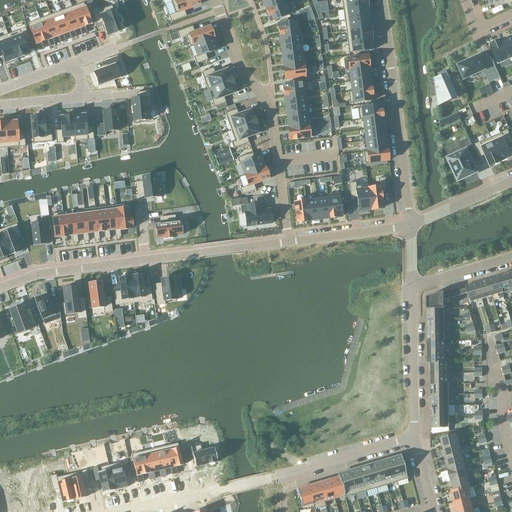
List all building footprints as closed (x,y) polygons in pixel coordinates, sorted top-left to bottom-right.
[(175,13),(169,16),(171,22),(187,17),(184,11),(199,5),(197,0),(178,0),(171,3),(175,13)] [(282,0),(265,0),(263,1),(267,11),(288,3),(284,4),(282,0)] [(341,0),(343,10),(367,7),(367,8),(368,8),(367,0),(341,0)] [(83,3),(72,8),(79,29),(81,35),(87,33),(85,27),(91,24),(83,3)] [(288,3),(267,11),(271,22),(292,14),(288,3)] [(98,9),(92,11),(97,25),(103,23),(107,36),(121,31),(112,6),(99,11),(98,9)] [(367,7),(343,10),(345,21),(368,18),(367,8),(367,7)] [(72,8),(61,12),(68,33),(71,39),(76,37),(74,31),(79,29),(72,8)] [(61,12),(50,15),(58,37),(60,43),(65,41),(63,35),(68,33),(61,12)] [(50,15),(39,19),(47,41),(49,47),(55,45),(52,39),(58,37),(50,15)] [(368,18),(345,21),(346,32),(370,29),(370,28),(368,18)] [(39,19),(28,24),(38,51),(43,49),(41,43),(47,41),(39,19)] [(297,22),(278,24),(280,36),(299,33),(297,22)] [(195,26),(177,32),(179,39),(186,37),(190,47),(213,39),(209,27),(197,32),(195,26)] [(370,29),(346,32),(347,43),(371,40),(372,40),(371,28),(370,28),(370,29)] [(19,31),(8,35),(17,59),(28,55),(24,42),(30,40),(25,29),(19,31)] [(299,33),(280,36),(281,47),(300,44),(299,33)] [(0,50),(0,51),(5,63),(17,59),(8,35),(0,37),(0,50)] [(511,38),(511,37),(502,41),(501,41),(509,60),(511,58),(511,38)] [(213,39),(190,47),(190,48),(194,46),(197,57),(194,58),(196,65),(208,60),(206,54),(218,50),(213,39)] [(371,40),(347,43),(349,54),(372,51),(371,40)] [(499,64),(509,60),(501,41),(490,46),(499,64)] [(300,44),(281,47),(282,58),(301,55),(300,44)] [(301,55),(282,58),(284,68),(307,66),(307,65),(303,66),(301,55)] [(479,56),(457,66),(464,81),(484,71),(489,83),(500,78),(491,57),(482,61),(479,56)] [(367,57),(344,60),(345,71),(368,68),(367,57)] [(107,68),(93,73),(99,86),(124,77),(117,58),(105,62),(107,68)] [(307,66),(284,68),(285,80),(308,77),(307,66)] [(368,68),(345,71),(345,72),(349,71),(351,81),(370,79),(368,68)] [(213,69),(201,73),(208,90),(232,81),(230,76),(227,70),(215,74),(213,69)] [(441,77),(434,80),(437,100),(438,107),(453,102),(452,98),(459,98),(447,71),(440,76),(441,77)] [(352,92),(348,92),(348,93),(371,90),(370,79),(351,81),(352,92)] [(232,81),(208,90),(212,89),(215,99),(212,101),(214,107),(226,103),(224,97),(236,93),(233,86),(234,86),(232,81)] [(306,82),(283,85),(284,96),(307,93),(306,82)] [(371,90),(348,93),(349,104),(372,101),(371,90)] [(137,99),(131,100),(132,107),(131,108),(131,109),(132,109),(132,113),(132,114),(133,122),(147,121),(146,108),(151,108),(150,94),(150,92),(149,92),(137,93),(137,99)] [(307,93),(284,96),(286,107),(305,105),(303,94),(308,94),(307,93)] [(305,105),(286,107),(287,118),(306,116),(305,105)] [(381,106),(357,109),(359,120),(382,117),(381,106)] [(237,109),(225,114),(231,131),(255,122),(253,117),(251,111),(239,115),(237,109)] [(104,124),(97,125),(98,137),(105,136),(105,132),(119,131),(117,110),(102,111),(104,124)] [(85,115),(73,116),(75,142),(87,141),(94,140),(92,128),(86,128),(85,115)] [(43,116),(30,117),(33,144),(52,142),(51,130),(45,130),(43,116)] [(61,131),(55,131),(56,144),(63,143),(63,138),(74,137),(75,142),(73,116),(60,117),(61,131)] [(306,116),(287,118),(288,129),(312,126),(308,126),(306,116)] [(382,117),(359,120),(359,121),(363,120),(364,131),(384,128),(382,117)] [(440,121),(439,122),(440,130),(441,130),(451,125),(448,118),(440,121)] [(17,122),(4,123),(7,149),(25,147),(24,134),(18,135),(17,122)] [(255,122),(231,131),(235,141),(231,143),(234,149),(249,144),(247,138),(259,133),(257,127),(255,122)] [(312,126),(288,129),(290,141),(293,140),(299,140),(299,139),(313,138),(312,126)] [(384,128),(364,131),(366,141),(385,139),(384,128)] [(501,162),(511,157),(511,156),(507,145),(511,142),(511,141),(507,131),(491,139),(501,162)] [(367,152),(363,152),(363,153),(386,150),(385,139),(366,141),(367,152)] [(463,152),(447,159),(458,182),(477,173),(470,156),(475,154),(468,139),(459,143),(463,152)] [(491,167),(501,162),(491,139),(474,146),(480,157),(485,155),(491,167)] [(229,149),(214,154),(216,161),(224,158),(225,157),(231,155),(229,149)] [(386,150),(363,153),(365,164),(388,161),(386,150)] [(252,153),(237,158),(239,165),(240,165),(244,175),(264,168),(260,156),(254,159),(252,153)] [(2,175),(9,174),(7,158),(1,158),(2,175)] [(248,186),(240,189),(242,195),(256,190),(254,185),(268,179),(264,168),(244,175),(248,186)] [(142,182),(136,183),(138,196),(144,195),(144,199),(163,197),(161,184),(157,185),(156,175),(149,176),(142,177),(142,178),(142,182)] [(368,185),(367,185),(371,210),(383,209),(380,191),(387,191),(385,178),(378,179),(379,188),(368,189),(368,185)] [(356,183),(349,184),(351,200),(357,199),(359,212),(371,210),(367,185),(356,187),(356,183)] [(339,194),(327,195),(330,218),(330,219),(336,218),(342,217),(339,198),(339,194)] [(327,199),(317,201),(319,220),(330,218),(327,195),(327,199)] [(246,198),(231,200),(232,207),(240,206),(241,215),(245,214),(247,227),(251,227),(252,227),(251,223),(252,223),(252,227),(257,226),(271,224),(269,210),(265,210),(261,211),(260,210),(260,203),(247,205),(246,198)] [(317,201),(306,202),(308,221),(319,220),(317,201)] [(306,202),(294,204),(295,205),(295,211),(296,214),(296,220),(297,223),(308,221),(306,202)] [(127,204),(117,206),(120,231),(131,230),(130,228),(132,228),(131,219),(129,219),(127,204)] [(117,206),(106,207),(109,231),(115,231),(116,238),(121,237),(120,231),(117,206)] [(106,207),(95,209),(98,233),(104,232),(105,240),(110,239),(109,231),(106,207)] [(95,209),(85,210),(88,234),(93,233),(94,241),(99,240),(98,233),(95,209)] [(84,214),(74,215),(77,235),(83,235),(84,242),(89,242),(88,234),(85,210),(84,210),(84,214)] [(63,213),(51,214),(54,238),(60,238),(61,239),(66,238),(66,237),(64,217),(63,213)] [(74,215),(64,217),(66,237),(72,236),(73,244),(78,243),(77,235),(74,215)] [(41,222),(30,224),(30,225),(31,224),(33,246),(33,247),(47,245),(47,244),(46,244),(45,231),(51,230),(49,216),(41,217),(41,222)] [(161,225),(155,225),(157,239),(164,238),(164,240),(173,239),(173,237),(182,235),(180,222),(175,223),(175,216),(160,218),(161,225)] [(16,225),(0,230),(0,234),(8,256),(19,252),(14,239),(20,237),(16,225)] [(0,261),(7,259),(6,257),(8,256),(0,234),(0,261)] [(511,286),(508,274),(498,277),(503,296),(511,293),(511,286)] [(142,275),(130,277),(134,303),(152,301),(150,288),(144,289),(142,275)] [(120,292),(114,293),(116,306),(134,303),(130,277),(119,278),(120,292)] [(161,284),(155,285),(157,306),(165,305),(164,302),(177,300),(176,291),(181,290),(179,277),(160,280),(161,284)] [(498,277),(487,280),(493,299),(503,296),(498,277)] [(477,283),(483,302),(493,299),(487,280),(477,283)] [(102,282),(88,284),(92,309),(104,308),(105,313),(112,312),(110,298),(104,299),(102,282)] [(466,286),(467,287),(472,305),(483,302),(477,283),(466,286)] [(427,297),(427,310),(447,309),(446,297),(467,290),(466,286),(427,297)] [(73,287),(63,288),(65,304),(63,304),(64,316),(76,314),(77,321),(87,319),(85,309),(84,298),(78,298),(77,287),(73,287)] [(38,307),(32,309),(35,317),(41,315),(44,325),(60,319),(58,304),(50,307),(46,295),(35,299),(38,307)] [(21,306),(9,311),(12,318),(10,319),(13,327),(15,327),(18,334),(30,330),(29,327),(35,325),(30,309),(24,311),(21,306)] [(427,310),(427,320),(447,320),(446,309),(427,310)] [(427,321),(427,331),(447,331),(447,320),(427,321)] [(88,329),(81,330),(82,342),(90,341),(88,329)] [(427,331),(427,342),(447,342),(447,331),(427,331)] [(427,342),(428,353),(447,352),(447,342),(427,342)] [(428,353),(428,364),(447,363),(447,352),(428,353)] [(431,364),(431,374),(451,374),(450,363),(431,364)] [(431,374),(431,385),(451,385),(451,374),(431,374)] [(431,385),(431,396),(451,396),(451,385),(431,385)] [(431,396),(432,407),(451,406),(451,396),(431,396)] [(432,407),(432,418),(451,417),(451,406),(432,407)] [(432,418),(432,429),(452,429),(451,417),(432,418)] [(440,439),(443,450),(460,446),(457,435),(440,439)] [(177,444),(165,447),(170,469),(172,475),(177,474),(176,467),(183,466),(177,444)] [(200,446),(185,450),(188,462),(194,461),(195,468),(209,465),(214,464),(217,463),(214,449),(202,452),(200,446)] [(443,450),(446,460),(463,456),(460,446),(443,450)] [(165,447),(154,449),(159,471),(161,478),(166,476),(165,470),(170,469),(165,447)] [(154,449),(143,452),(148,474),(150,480),(155,479),(154,473),(159,471),(154,449)] [(143,452),(131,455),(138,483),(143,482),(142,475),(148,474),(143,452)] [(133,481),(137,480),(131,455),(127,456),(133,481)] [(397,483),(408,479),(401,456),(390,459),(397,483)] [(446,461),(449,471),(465,467),(463,456),(446,461)] [(379,462),(386,486),(397,483),(390,459),(379,462)] [(120,463),(109,466),(115,491),(127,488),(124,475),(130,473),(127,461),(120,463)] [(379,462),(369,466),(376,489),(386,486),(379,462)] [(97,468),(90,470),(93,482),(99,480),(102,494),(115,491),(109,466),(97,469),(97,468)] [(376,489),(369,466),(359,469),(366,492),(376,489)] [(449,471),(451,481),(468,477),(465,467),(449,471)] [(366,492),(359,469),(348,472),(355,495),(366,492)] [(80,473),(68,475),(74,500),(86,497),(83,484),(89,483),(86,470),(80,472),(80,473)] [(337,475),(338,478),(339,478),(344,496),(345,498),(355,495),(348,472),(337,475)] [(56,475),(49,477),(53,491),(59,490),(62,503),(74,500),(68,475),(57,478),(56,475)] [(451,481),(454,492),(471,487),(468,477),(451,481)] [(344,496),(339,478),(338,478),(329,481),(334,499),(344,496)] [(42,484),(29,487),(34,509),(47,505),(45,497),(51,495),(47,480),(41,482),(42,484)] [(318,484),(324,502),(334,499),(329,481),(318,484)] [(326,507),(324,502),(318,484),(308,487),(313,506),(314,510),(326,507)] [(313,506),(308,487),(297,490),(302,509),(313,506)] [(0,510),(2,509),(2,511),(16,511),(19,511),(14,488),(0,491),(0,510)] [(451,493),(454,503),(470,499),(468,488),(451,493)] [(454,503),(456,511),(462,511),(473,509),(470,499),(454,503)]
